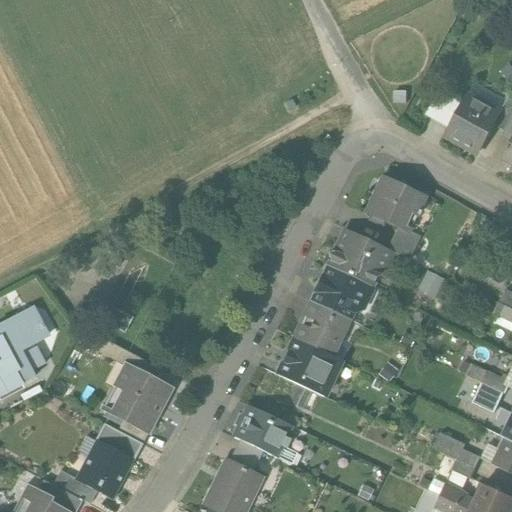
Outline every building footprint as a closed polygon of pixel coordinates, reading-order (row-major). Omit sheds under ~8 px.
[(450,131),(464,106),(438,92),(425,117),(450,131)] [(511,96),(510,95),(500,114),(493,127),(504,133),(511,117),(511,96)] [(500,114),(469,97),(464,106),(450,131),(447,136),(463,145),(462,147),(477,155),(493,127),(500,114)] [(291,103),(285,107),(289,113),(295,110),(291,103)] [(511,141),(511,117),(504,133),(502,136),(511,141)] [(511,170),(510,173),(511,174),(511,142),(502,162),(511,167),(511,170)] [(424,199),(381,179),(364,215),(397,230),(407,235),(408,234),(424,199)] [(397,230),(386,251),(393,255),(408,262),(419,239),(408,234),(407,235),(397,230)] [(345,246),(388,266),(393,255),(386,251),(350,235),(345,246)] [(345,246),(339,243),(327,268),(367,287),(370,288),(374,280),(382,277),(388,266),(345,246)] [(310,305),(347,322),(353,310),(356,310),(367,287),(327,268),(310,305)] [(498,304),(511,310),(511,294),(507,292),(498,304)] [(511,324),(511,310),(498,304),(493,315),(511,324)] [(294,341),(330,358),(339,340),(343,342),(350,329),(345,327),(347,322),(310,305),(294,341)] [(103,324),(124,335),(132,319),(111,308),(103,324)] [(0,379),(8,394),(23,387),(22,385),(35,379),(31,373),(44,366),(35,350),(22,357),(20,353),(42,342),(41,341),(45,340),(42,333),(44,332),(40,324),(38,325),(35,320),(32,321),(31,320),(8,332),(7,329),(0,332),(0,379)] [(125,366),(147,378),(153,367),(103,341),(96,354),(124,368),(125,366)] [(277,377),(324,399),(341,363),(330,358),(294,341),(277,377)] [(147,378),(125,366),(124,368),(101,411),(123,422),(148,435),(171,391),(147,378)] [(468,379),(504,395),(506,396),(511,385),(473,367),(468,379)] [(474,405),(495,415),(504,395),(468,379),(460,395),(475,402),(474,405)] [(289,427),(249,408),(234,439),(239,442),(263,453),(274,458),(278,450),(281,452),(283,448),(285,450),(290,440),(287,439),(289,435),(286,434),(289,427)] [(141,446),(148,435),(123,422),(117,433),(141,446)] [(133,462),(141,446),(117,433),(104,426),(95,443),(106,450),(107,448),(133,462)] [(458,462),(476,471),(481,460),(463,452),(465,446),(441,434),(433,450),(458,462)] [(511,474),(511,443),(507,441),(494,466),(511,474)] [(263,453),(239,442),(228,463),(252,475),(263,453)] [(133,462),(107,448),(106,450),(99,463),(92,459),(80,482),(75,480),(75,481),(74,482),(97,494),(112,502),(133,462)] [(228,463),(225,461),(203,505),(216,511),(215,511),(244,511),(261,479),(252,475),(228,463)] [(453,473),(471,481),(476,471),(458,462),(453,473)] [(52,487),(79,501),(89,507),(97,494),(74,482),(75,481),(60,473),(55,481),(52,487)] [(49,503),(66,511),(73,511),(79,501),(52,487),(43,482),(37,491),(51,498),(49,503)] [(37,491),(27,485),(12,511),(66,511),(49,503),(51,498),(37,491)] [(446,485),(440,498),(459,507),(463,497),(465,494),(446,485)] [(511,511),(511,500),(482,486),(474,502),(463,497),(459,507),(469,511),(511,511)] [(436,511),(456,511),(459,507),(440,498),(433,511),(436,511)]
